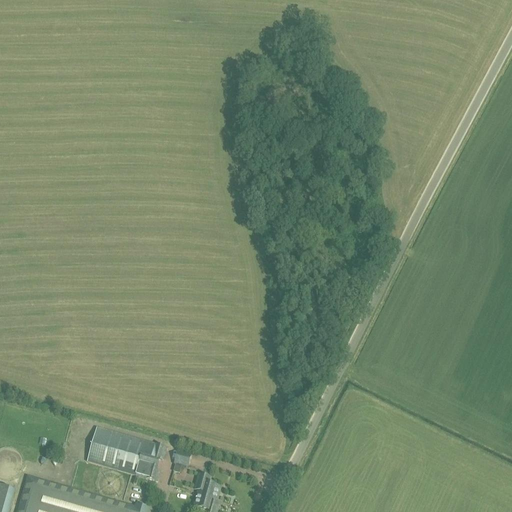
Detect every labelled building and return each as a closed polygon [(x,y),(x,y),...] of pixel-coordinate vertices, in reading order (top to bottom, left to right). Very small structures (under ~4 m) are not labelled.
[(167,448),(98,429),(88,463),(157,482),(160,470),(158,469),(160,460),(163,461),(167,448)] [(188,466),(191,455),(179,452),(175,464),(176,464),(174,472),(180,474),(182,466),(187,468),(188,467),(188,466)] [(211,479),(199,475),(195,490),(198,491),(194,507),(207,511),(206,511),(218,511),(220,505),(217,504),(221,488),(209,485),(211,479)] [(28,478),(18,511),(148,511),(150,509),(136,505),(136,508),(28,478)] [(0,511),(9,511),(15,491),(0,487),(0,511)]
